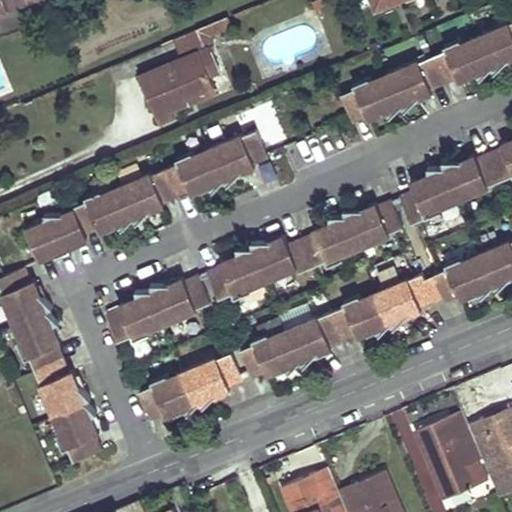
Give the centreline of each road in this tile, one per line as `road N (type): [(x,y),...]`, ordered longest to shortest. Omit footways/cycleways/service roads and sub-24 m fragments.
road 1 (residential): [(511,116),(76,284),(146,469)]
road 2 (residential): [(146,469),(511,324)]
